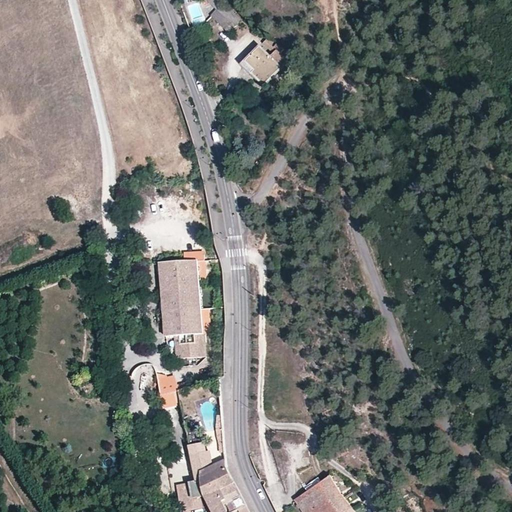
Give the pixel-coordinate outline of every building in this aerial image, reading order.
[(208,0),(207,1),(217,12),(223,5),(217,0),(208,0)] [(223,5),(217,12),(211,18),(228,35),(241,21),(224,4),(223,5)] [(265,42),(277,54),(283,49),(267,39),(265,42)] [(260,48),(245,63),(254,71),(251,74),(264,87),(292,59),(283,49),(277,54),(272,60),(260,48)] [(245,63),(242,66),(251,74),(254,71),(245,63)] [(178,358),(206,356),(200,260),(162,262),(167,336),(177,335),(178,358)] [(178,386),(180,391),(192,387),(190,381),(178,386)] [(186,511),(188,511),(210,505),(205,496),(203,479),(202,473),(212,468),(206,442),(192,446),(199,480),(180,485),(186,511)] [(203,479),(226,467),(226,461),(212,468),(202,473),(203,479)] [(210,505),(212,509),(213,511),(227,511),(222,502),(227,499),(226,497),(239,490),(232,477),(227,467),(226,467),(203,479),(205,496),(210,505)] [(331,476),(322,482),(332,499),(341,511),(355,511),(355,510),(351,506),(347,502),(345,499),(343,497),(341,493),(338,487),(334,482),(331,476)] [(322,482),(296,500),(304,511),(312,511),(332,499),(322,482)] [(341,511),(332,499),(312,511),(341,511)]
